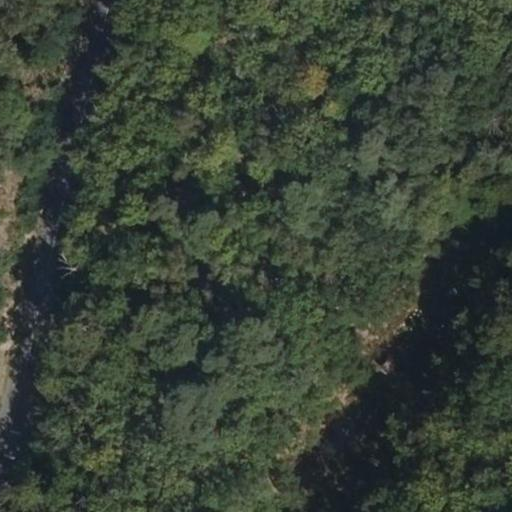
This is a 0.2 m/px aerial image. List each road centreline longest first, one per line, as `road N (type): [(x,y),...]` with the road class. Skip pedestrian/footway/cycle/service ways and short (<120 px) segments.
road 1 (secondary): [(0,390),(96,0)]
road 2 (track): [(511,408),(438,511)]
